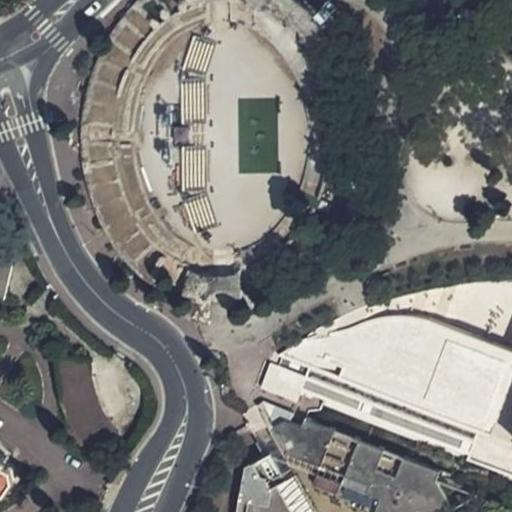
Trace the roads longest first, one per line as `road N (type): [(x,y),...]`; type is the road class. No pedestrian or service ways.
road 1 (tertiary): [(173,356),(106,305),(69,261),(29,164),(0,59)]
road 2 (tertiary): [(173,356),(174,419),(121,511)]
road 3 (tertiary): [(164,511),(197,427),(189,377),(173,356)]
